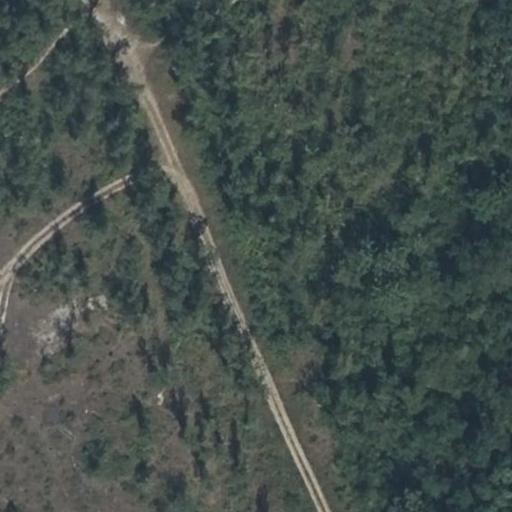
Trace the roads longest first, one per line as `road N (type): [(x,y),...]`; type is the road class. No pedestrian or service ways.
road 1 (track): [(0,97),(80,21),(100,19),(128,40),(325,511)]
road 2 (track): [(511,432),(379,344),(247,334)]
